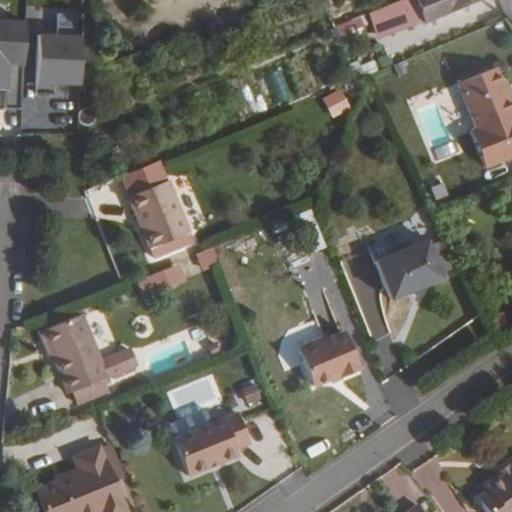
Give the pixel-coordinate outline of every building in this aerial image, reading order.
[(387,6),(384,0),(374,0),(356,7),(360,17),(366,14),(367,13),(387,6)] [(400,0),(387,6),(367,13),(376,36),(418,19),(410,0),(400,0)] [(410,0),(418,19),(421,25),(479,0),(410,0)] [(25,35),(23,124),(74,126),(75,87),(89,88),(90,36),(25,35)] [(379,57),(366,62),(370,71),(383,66),(379,57)] [(511,109),(493,65),(456,81),(476,128),(469,131),(484,166),(511,154),(511,109)] [(342,90),(325,100),(335,118),(352,108),(342,90)] [(439,177),(427,181),(434,202),(446,198),(439,177)] [(168,181),(128,197),(149,249),(189,233),(168,181)] [(443,277),(427,239),(377,260),(392,298),(409,291),(427,283),(443,277)] [(212,249),(201,254),(207,269),(218,264),(212,249)] [(144,300),(189,283),(182,265),(137,282),(144,300)] [(428,286),(427,283),(409,291),(410,294),(415,295),(426,291),(428,286)] [(108,377),(82,313),(43,330),(55,358),(62,374),(66,373),(74,391),(108,377)] [(55,358),(43,330),(39,331),(51,359),(55,358)] [(298,348),(314,385),(331,378),(341,374),(342,377),(362,369),(346,331),(326,339),(325,336),(298,348)] [(66,373),(62,374),(69,393),(74,391),(66,373)] [(256,382),(244,387),(250,400),(261,396),(256,382)] [(251,440),(239,410),(176,436),(191,472),(242,451),(239,445),(251,440)] [(112,444),(102,448),(116,480),(126,476),(112,444)] [(129,511),(101,446),(75,457),(81,472),(37,492),(45,511),(100,511),(103,511),(129,511)] [(511,511),(511,464),(509,467),(511,470),(500,479),(486,488),(489,491),(477,500),(485,511),(511,511)] [(511,470),(509,467),(497,475),(500,479),(511,470)]
